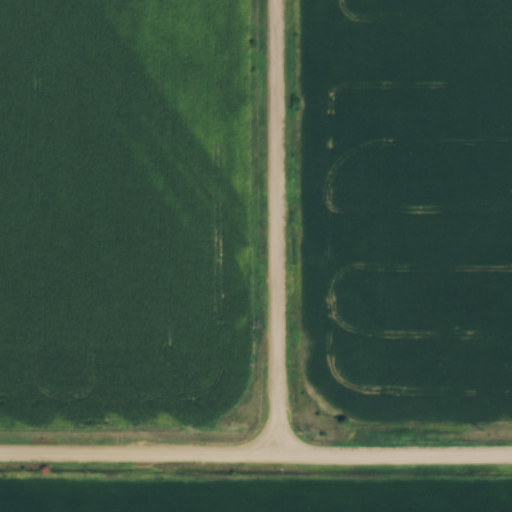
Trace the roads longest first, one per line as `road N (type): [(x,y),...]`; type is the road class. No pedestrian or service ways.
road 1 (residential): [(511,454),(0,455)]
road 2 (residential): [(273,455),(273,0)]
